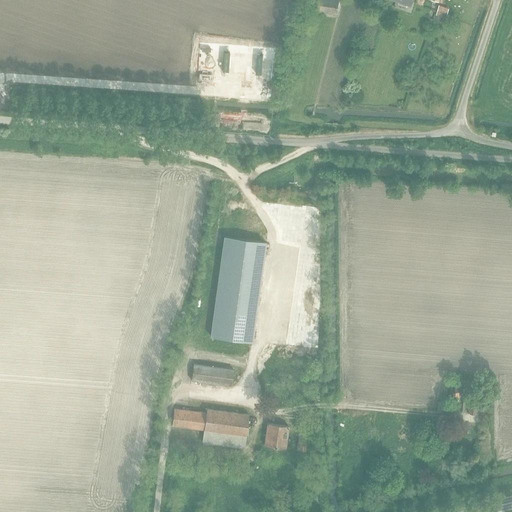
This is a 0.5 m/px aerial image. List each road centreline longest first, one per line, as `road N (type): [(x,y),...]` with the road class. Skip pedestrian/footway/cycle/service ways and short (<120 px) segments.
road 1 (track): [(119,129),(226,166),(273,225),(266,335),(251,359),(247,404)]
road 2 (unclassified): [(319,144),(0,120)]
road 3 (unclassified): [(511,160),(319,144)]
road 4 (unclassified): [(452,132),(495,0)]
road 5 (unclassified): [(452,132),(319,144)]
